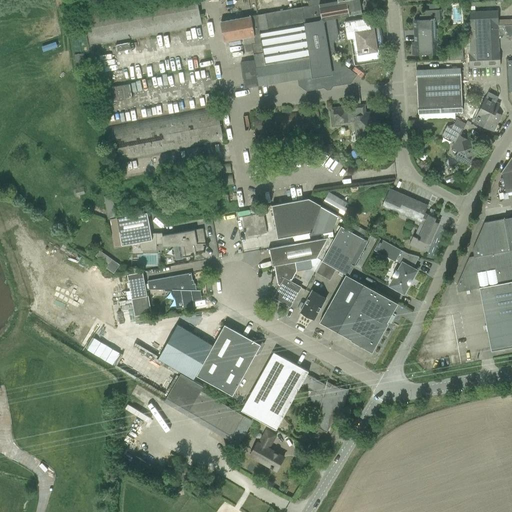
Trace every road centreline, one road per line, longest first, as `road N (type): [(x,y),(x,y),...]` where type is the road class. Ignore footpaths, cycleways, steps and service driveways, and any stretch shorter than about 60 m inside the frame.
road 1 (unclassified): [(471,206),(411,176),(397,145),(390,0)]
road 2 (unclassified): [(384,384),(251,308),(232,277)]
road 3 (tertiary): [(308,511),(384,384)]
road 4 (unclassified): [(413,333),(471,206)]
road 5 (tertiary): [(384,384),(421,393),(511,375)]
